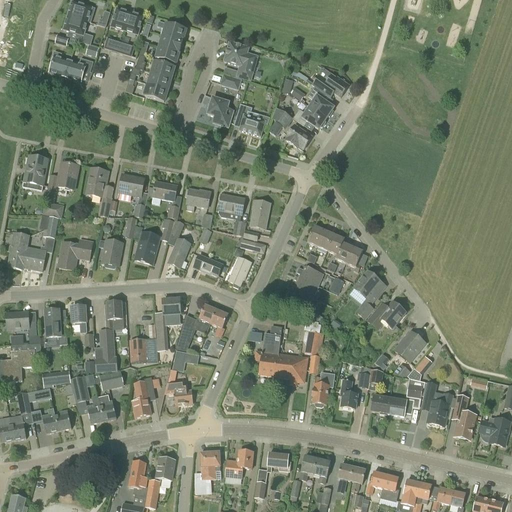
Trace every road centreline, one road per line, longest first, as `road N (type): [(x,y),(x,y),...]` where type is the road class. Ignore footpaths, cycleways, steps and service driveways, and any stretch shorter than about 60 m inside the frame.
road 1 (tertiary): [(510,482),(315,436),(198,430)]
road 2 (residential): [(250,309),(184,286),(0,296)]
road 3 (residential): [(446,345),(322,181),(310,177)]
road 4 (tertiary): [(189,431),(2,470)]
road 5 (residential): [(179,138),(29,92)]
road 6 (residential): [(250,309),(310,177)]
road 7 (residential): [(310,177),(179,138)]
road 8 (residential): [(198,430),(250,309)]
road 9 (residential): [(187,109),(207,54),(207,40),(196,54),(187,87)]
